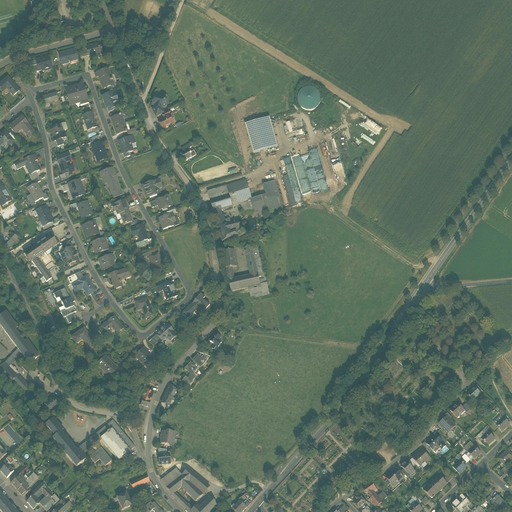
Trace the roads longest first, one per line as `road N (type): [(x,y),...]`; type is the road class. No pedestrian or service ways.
road 1 (residential): [(112,31),(152,136),(206,218),(218,298),(208,329),(155,403),(149,465)]
road 2 (residential): [(30,92),(83,76),(90,82),(118,163),(191,296)]
road 3 (tertiary): [(255,506),(373,367),(425,283)]
road 4 (residential): [(0,280),(17,288),(60,394),(130,424),(149,465)]
road 5 (residential): [(32,97),(52,188),(112,301)]
road 6 (track): [(419,269),(360,346),(248,331)]
road 7 (residential): [(343,500),(417,444),(470,381)]
road 8 (tertiary): [(425,283),(511,160)]
road 9 (track): [(439,263),(428,259),(419,269),(328,207)]
